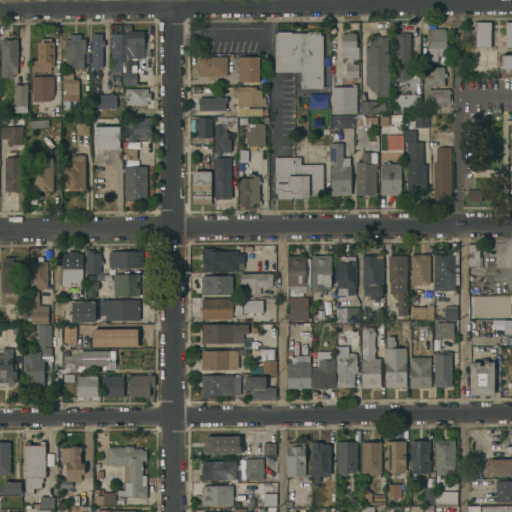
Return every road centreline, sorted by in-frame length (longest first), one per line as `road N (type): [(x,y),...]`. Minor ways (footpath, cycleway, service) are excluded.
road 1 (residential): [(0,12),(511,8)]
road 2 (residential): [(0,418),(511,414)]
road 3 (residential): [(0,231),(511,228)]
road 4 (residential): [(171,10),(172,511)]
